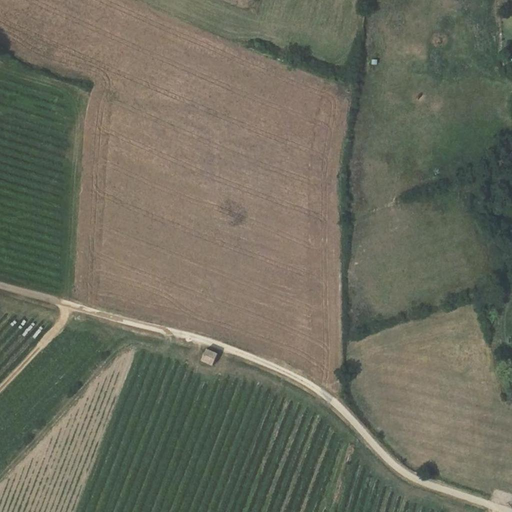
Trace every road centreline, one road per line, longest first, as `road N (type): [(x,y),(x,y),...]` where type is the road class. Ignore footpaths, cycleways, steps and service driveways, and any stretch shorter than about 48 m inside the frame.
road 1 (track): [(302,382),(240,353),(0,286)]
road 2 (unclassified): [(505,511),(398,471),(302,382)]
